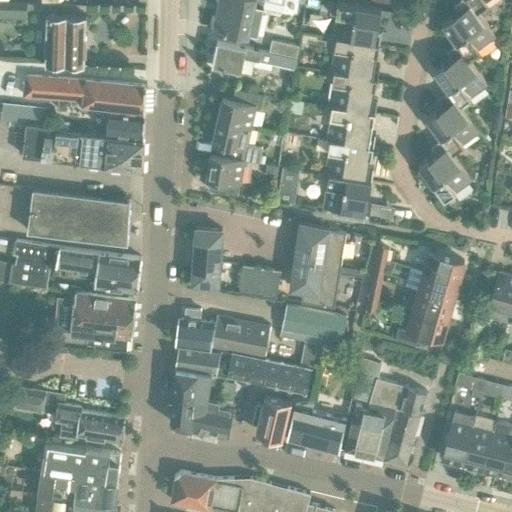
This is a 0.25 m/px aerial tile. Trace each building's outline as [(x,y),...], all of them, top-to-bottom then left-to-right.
[(0,0),(0,16),(27,18),(27,2),(0,0)] [(253,0),(265,0),(284,4),(285,0),(217,0),(211,26),(247,34),(253,0)] [(496,37),(476,8),(475,9),(468,0),(456,0),(454,2),(458,8),(441,20),(456,42),(467,57),(468,57),(496,37)] [(468,0),(475,9),(476,8),(487,0),(468,0)] [(337,2),(331,36),(335,37),(378,44),(381,30),(377,30),(380,9),(337,2)] [(87,14),(47,13),(45,63),(85,64),(87,14)] [(335,37),(329,70),(333,71),(376,78),(378,64),(375,64),(378,44),(335,37)] [(272,38),(270,50),(269,51),(297,57),(299,44),(272,38)] [(241,55),(251,58),(295,67),(297,57),(269,51),(270,50),(254,48),(215,39),(210,63),(239,69),(241,55)] [(488,84),(468,57),(467,57),(456,42),(446,49),(451,56),(433,69),(448,90),(459,104),(460,104),(488,84)] [(333,71),(327,104),(331,105),(374,112),(376,99),(373,98),(376,78),(333,71)] [(119,109),(145,112),(146,84),(86,77),(86,78),(26,73),(24,94),(84,98),(83,103),(102,105),(103,97),(121,99),(119,109)] [(216,118),(250,127),(255,106),(260,107),(262,94),(234,87),(231,98),(221,96),(216,118)] [(480,131),(460,104),(459,104),(448,90),(438,97),(443,103),(425,116),(441,137),(451,152),(452,151),(480,131)] [(144,137),(145,112),(119,109),(121,99),(103,97),(102,105),(109,106),(106,133),(144,137)] [(31,121),(33,104),(3,101),(1,118),(31,121)] [(33,104),(31,121),(46,123),(48,106),(33,104)] [(331,105),(326,138),(329,139),(373,146),(375,133),(371,132),(374,112),(331,105)] [(247,142),(250,127),(216,118),(212,140),(222,142),(219,154),(250,159),(260,161),(260,160),(262,153),(264,145),(247,142)] [(81,160),(85,130),(63,128),(63,126),(26,122),(23,154),(81,160)] [(144,137),(106,133),(85,130),(81,160),(143,167),(144,137)] [(471,178),(452,151),(451,152),(441,137),(430,145),(435,151),(417,164),(443,199),(471,178)] [(329,139),(323,173),(327,173),(370,180),(373,167),(369,166),(373,146),(329,139)] [(207,176),(211,176),(209,188),(238,191),(240,180),(241,180),(243,164),(245,164),(245,160),(249,161),(250,159),(219,154),(210,152),(207,176)] [(265,171),(277,173),(278,164),(266,162),(265,171)] [(283,165),(280,199),(296,200),(299,167),(283,165)] [(327,173),(321,208),(357,213),(356,219),(368,221),(369,215),(371,201),(367,200),(370,180),(327,173)] [(477,181),(480,182),(484,182),(485,179),(485,175),(482,174),(478,174),(476,177),(477,181)] [(33,187),(28,229),(128,241),(130,199),(33,187)] [(300,257),(341,263),(346,230),(329,227),(329,226),(301,220),(298,243),(302,244),(300,257)] [(193,281),(219,282),(223,228),(197,226),(196,242),(198,242),(198,246),(195,246),(193,281)] [(14,253),(17,253),(16,261),(0,258),(0,277),(47,285),(51,260),(57,261),(57,263),(97,269),(95,283),(138,289),(141,255),(60,244),(29,239),(29,240),(16,238),(14,253)] [(379,244),(376,257),(387,259),(389,247),(379,244)] [(423,269),(457,279),(463,259),(429,249),(423,269)] [(341,264),(341,263),(300,257),(298,269),(294,269),(291,286),(303,288),(301,300),(335,305),(340,271),(352,273),(353,266),(341,264)] [(376,257),(372,276),(383,279),(387,259),(376,257)] [(252,292),(257,264),(244,262),(243,264),(244,264),(240,290),(252,292)] [(264,294),(269,266),(257,264),(252,292),(264,294)] [(269,266),(264,294),(277,296),(281,269),(282,268),(269,266)] [(353,266),(352,273),(364,275),(366,268),(353,266)] [(452,299),(457,279),(423,269),(418,289),(452,299)] [(506,321),(511,297),(511,273),(498,270),(486,316),(506,321)] [(372,276),(368,297),(377,299),(379,299),(383,279),(372,276)] [(446,319),(452,299),(418,289),(412,309),(446,319)] [(75,296),(71,331),(89,334),(88,341),(96,342),(96,345),(127,349),(128,336),(132,337),(134,318),(137,297),(76,290),(75,296)] [(377,310),(379,299),(377,299),(368,297),(366,307),(377,310)] [(286,303),(280,333),(305,338),(317,340),(319,341),(333,344),(335,337),(341,339),(346,315),(286,303)] [(180,316),(176,344),(180,344),(211,348),(212,346),(263,356),(264,356),(271,324),(217,313),(216,321),(215,321),(200,318),(201,308),(186,306),(185,317),(183,316),(180,316)] [(398,325),(395,337),(419,343),(422,332),(441,337),(446,319),(412,309),(407,328),(398,325)] [(480,339),(477,354),(486,356),(489,342),(480,339)] [(180,345),(178,367),(211,373),(216,374),(226,376),(231,352),(220,350),(220,351),(180,345)] [(511,348),(505,347),(502,360),(511,362),(511,348)] [(302,350),(300,362),(312,364),(314,352),(302,350)] [(231,352),(226,376),(248,380),(252,356),(231,352)] [(252,356),(248,380),(305,391),(310,368),(252,356)] [(362,358),(359,373),(361,373),(375,376),(377,377),(380,363),(381,362),(362,357),(362,358)] [(176,367),(174,391),(193,393),(192,398),(205,400),(206,397),(211,373),(178,367),(176,367)] [(460,371),(456,385),(469,388),(472,376),(473,375),(460,371)] [(360,374),(354,397),(370,401),(375,377),(360,374)] [(375,377),(370,401),(395,407),(420,413),(427,390),(413,386),(383,378),(377,377),(375,376),(375,377)] [(482,392),(501,396),(504,383),(486,378),(482,392)] [(225,380),(221,401),(223,401),(222,406),(233,408),(235,402),(233,402),(236,382),(225,380)] [(511,384),(504,383),(501,396),(511,399),(511,384)] [(14,405),(30,408),(42,410),(46,389),(18,384),(14,405)] [(174,391),(171,419),(176,425),(229,435),(233,408),(222,406),(223,401),(221,401),(206,397),(205,400),(192,398),(193,393),(174,391)] [(283,436),(291,401),(264,395),(256,429),(283,436)] [(78,436),(78,432),(122,439),(125,414),(80,407),(80,404),(57,400),(55,419),(62,420),(61,434),(78,436)] [(354,403),(343,450),(383,459),(394,416),(393,416),(395,407),(370,401),(368,410),(360,408),(361,404),(354,403)] [(294,404),(287,436),(339,449),(346,418),(326,413),(312,410),(314,402),(294,404)] [(394,416),(383,459),(383,460),(383,459),(405,464),(406,463),(420,413),(395,407),(393,416),(394,416)] [(452,420),(442,459),(463,464),(472,426),(474,417),(454,412),(452,420)] [(492,431),(482,469),(503,474),(511,438),(511,422),(498,419),(498,420),(495,420),(493,431),(492,431)] [(472,426),(463,464),(482,469),(492,431),(472,426)] [(511,438),(503,474),(511,476),(511,438)] [(118,481),(121,451),(46,439),(41,469),(71,474),(118,481)] [(118,481),(71,474),(41,469),(38,490),(52,492),(51,494),(69,496),(69,497),(115,503),(118,481)] [(334,511),(336,509),(309,502),(312,491),(253,475),(217,477),(182,470),(175,474),(171,499),(208,506),(229,511),(334,511)] [(114,511),(115,503),(69,497),(69,496),(51,494),(52,492),(38,490),(37,492),(38,493),(34,511),(114,511)]
